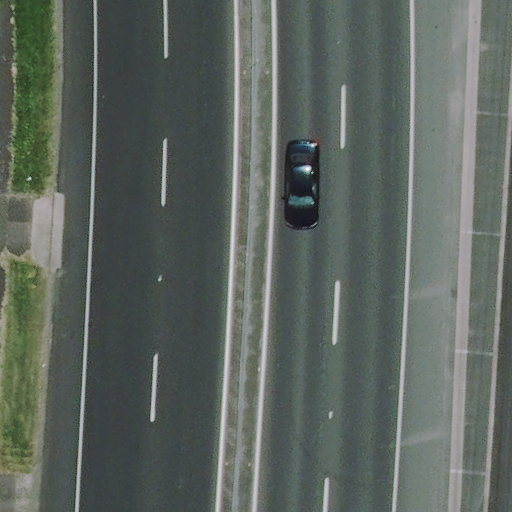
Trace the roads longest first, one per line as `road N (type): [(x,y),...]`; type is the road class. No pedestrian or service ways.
road 1 (trunk): [(142,511),(166,0)]
road 2 (trunk): [(342,0),(324,511)]
